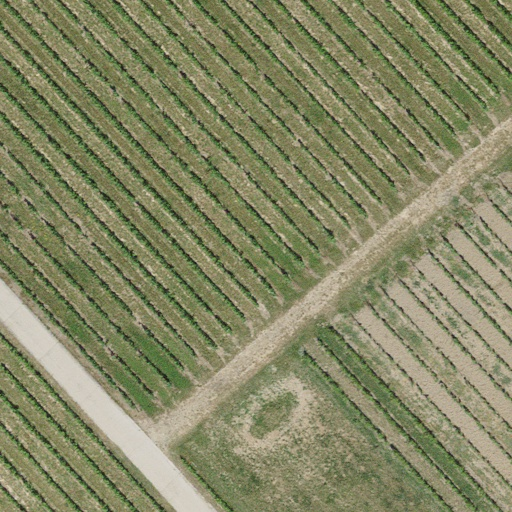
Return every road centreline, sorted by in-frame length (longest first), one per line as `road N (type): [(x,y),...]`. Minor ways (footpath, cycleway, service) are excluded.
road 1 (track): [(511,102),(133,426)]
road 2 (track): [(0,290),(206,511)]
